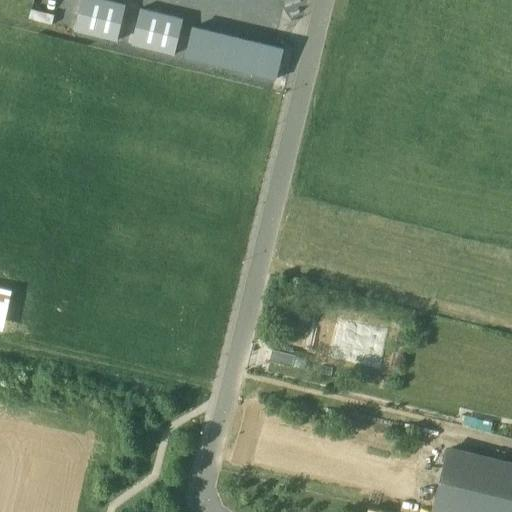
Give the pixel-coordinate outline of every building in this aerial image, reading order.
[(73,33),(122,44),(129,11),(80,0),(73,33)] [(128,47),(175,57),(183,23),(135,13),(128,47)] [(185,61),(275,83),(283,50),(192,29),(185,61)] [(0,291),(0,329),(1,330),(9,293),(0,291)] [(475,511),(487,461),(448,451),(434,510),(442,511),(475,511)] [(511,511),(511,466),(487,461),(475,511),(511,511)]
